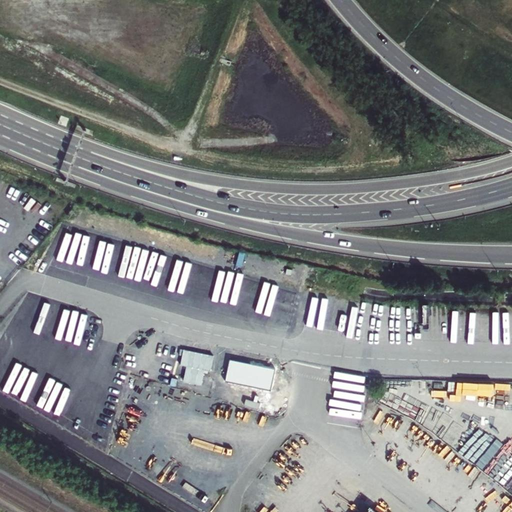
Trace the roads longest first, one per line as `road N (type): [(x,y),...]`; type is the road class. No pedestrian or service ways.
road 1 (motorway): [(0,138),(120,188),(249,225),(350,244),(511,255)]
road 2 (trunk): [(0,122),(142,178),(248,208),(337,214),(511,186)]
road 3 (trunk): [(0,110),(155,168),(254,186),(376,186),(511,162)]
road 4 (trunk): [(339,0),(413,72),(511,134)]
